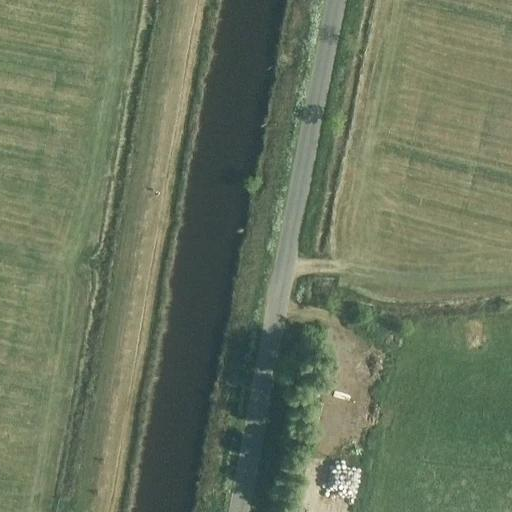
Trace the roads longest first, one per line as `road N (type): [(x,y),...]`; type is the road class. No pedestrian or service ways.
road 1 (tertiary): [(238,511),(338,0)]
road 2 (track): [(92,511),(179,0)]
